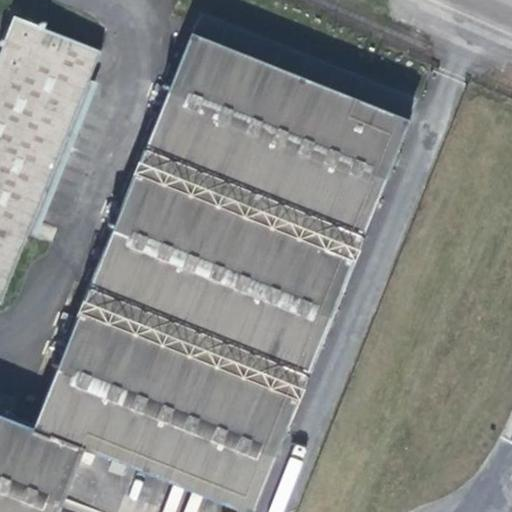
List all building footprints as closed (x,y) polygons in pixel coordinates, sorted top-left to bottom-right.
[(11,14),(1,37),(7,37),(8,38),(9,38),(10,38),(15,25),(28,31),(31,27),(33,26),(34,25),(35,25),(35,24),(11,14)] [(193,20),(38,417),(269,498),(406,111),(193,20)] [(7,37),(1,37),(0,37),(0,47),(2,48),(0,53),(0,293),(22,239),(86,84),(98,55),(41,31),(45,22),(41,23),(35,24),(35,25),(34,25),(33,26),(31,27),(28,31),(15,25),(10,38),(9,38),(8,38),(7,37)] [(95,87),(86,84),(22,239),(31,243),(95,87)] [(0,509),(38,417),(0,401),(0,509)] [(82,511),(110,445),(55,423),(38,417),(0,509),(0,511),(82,511)]
